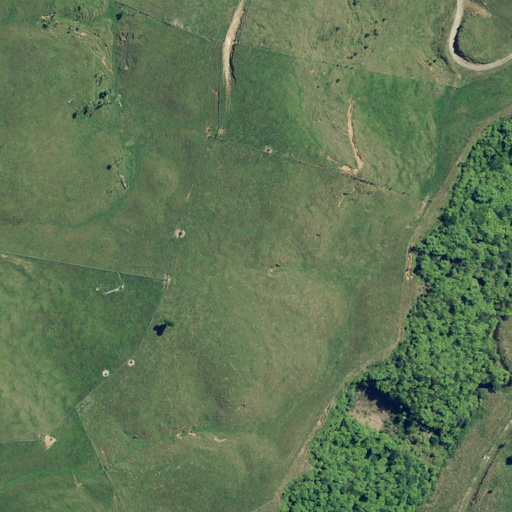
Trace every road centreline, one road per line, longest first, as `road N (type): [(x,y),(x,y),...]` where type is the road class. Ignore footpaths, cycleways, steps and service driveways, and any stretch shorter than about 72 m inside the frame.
road 1 (track): [(240,0),(221,52),(206,146)]
road 2 (track): [(476,0),(450,36),(463,62),(511,54)]
